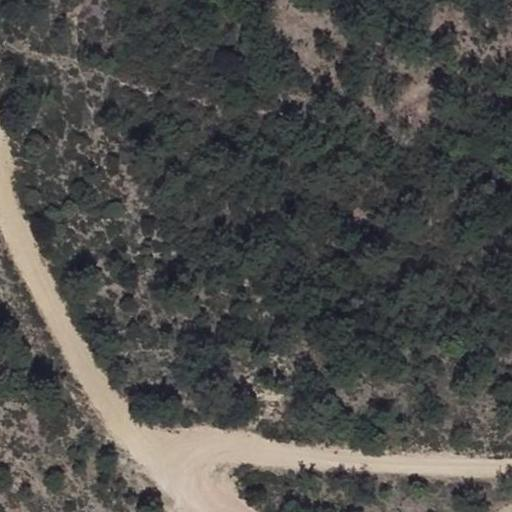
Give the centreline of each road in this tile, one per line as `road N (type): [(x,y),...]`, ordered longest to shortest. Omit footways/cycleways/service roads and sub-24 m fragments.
road 1 (track): [(179,480),(137,451),(16,256),(0,198)]
road 2 (track): [(179,480),(217,457),(511,467)]
